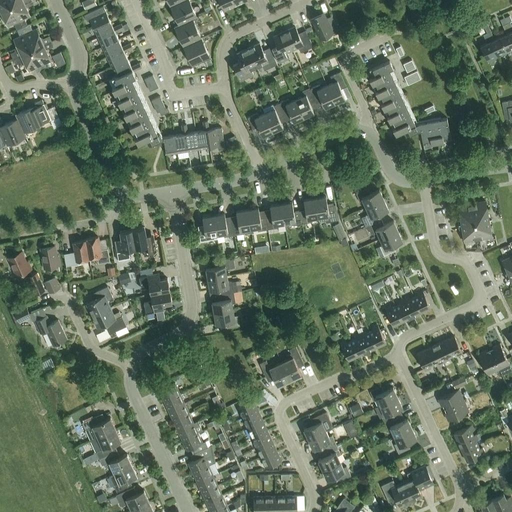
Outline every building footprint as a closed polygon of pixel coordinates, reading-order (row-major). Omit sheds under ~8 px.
[(0,0),(0,8),(1,10),(12,5),(9,0),(0,0)] [(33,1),(32,1),(33,0),(21,0),(12,5),(19,21),(22,27),(27,25),(24,18),(30,16),(25,4),(33,1)] [(86,10),(97,4),(94,0),(85,0),(82,2),(86,10)] [(175,27),(197,17),(189,0),(183,0),(170,6),(179,24),(174,26),(175,27)] [(219,0),(224,10),(236,5),(233,0),(211,0),(212,1),(214,0),(219,0)] [(209,2),(203,5),(206,12),(212,9),(209,2)] [(14,23),(17,30),(22,27),(19,21),(12,5),(1,10),(8,26),(14,23)] [(103,6),(84,15),(87,21),(90,19),(116,76),(112,78),(115,85),(112,86),(138,142),(146,139),(149,144),(152,143),(154,146),(165,144),(166,154),(218,146),(218,149),(225,148),(221,127),(209,129),(207,120),(203,121),(204,130),(187,133),(186,124),(181,124),(183,133),(163,137),(160,131),(158,132),(133,77),(136,76),(133,71),(141,67),(140,63),(131,66),(124,51),(132,47),(130,43),(122,47),(115,31),(123,28),(121,23),(113,27),(103,6)] [(333,35),(340,32),(332,16),(326,18),(324,14),(312,20),(321,39),(332,33),(333,35)] [(49,16),(44,19),(48,28),(54,26),(49,16)] [(197,17),(175,27),(183,46),(201,38),(193,19),(197,17)] [(32,50),(51,41),(51,40),(48,36),(41,39),(36,28),(33,30),(30,24),(27,25),(22,27),(25,34),(32,50)] [(500,36),(507,52),(511,50),(511,36),(506,24),(502,25),(506,33),(500,36)] [(14,39),(19,50),(11,53),(14,58),(32,50),(25,34),(22,27),(17,30),(20,36),(14,39)] [(295,27),(284,31),(293,50),(298,47),(300,52),(313,46),(306,30),(298,34),(295,27)] [(293,50),(284,31),(273,36),(277,45),(272,48),(279,62),(289,57),(287,52),(293,50)] [(487,33),(498,57),(507,52),(500,36),(494,39),(490,31),(487,33)] [(498,57),(487,33),(483,34),(486,42),(480,45),(487,61),(498,57)] [(192,66),(204,60),(207,66),(212,63),(210,58),(201,38),(183,46),(192,66)] [(51,61),(45,48),(53,44),(51,41),(32,50),(42,69),(47,67),(45,63),(51,61)] [(248,48),(256,67),(262,64),(264,70),(277,64),(271,52),(265,55),(260,43),(248,48)] [(400,56),(404,54),(400,46),(396,48),(400,56)] [(251,69),(256,67),(248,48),(236,54),(241,66),(235,69),(241,81),(254,75),(251,69)] [(42,69),(32,50),(14,58),(16,63),(24,60),(29,71),(35,68),(36,72),(42,69)] [(61,52),(53,56),(56,62),(64,58),(61,52)] [(407,72),(415,68),(412,60),(403,64),(407,72)] [(390,61),(369,70),(373,77),(369,79),(396,135),(404,131),(406,136),(417,131),(418,134),(421,133),(423,145),(424,148),(432,146),(432,143),(451,140),(447,118),(419,123),(416,125),(390,70),(393,68),(390,61)] [(408,85),(421,79),(417,70),(404,76),(408,85)] [(327,85),(335,103),(345,98),(341,89),(347,86),(340,71),(330,76),(333,82),(327,85)] [(150,91),(158,87),(153,75),(144,79),(150,91)] [(320,85),(310,89),(315,100),(321,98),(325,107),(335,103),(327,85),(321,88),(320,85)] [(302,96),(296,99),(304,117),(314,112),(310,103),(315,100),(310,89),(300,93),(302,96)] [(161,115),(170,111),(168,107),(165,108),(160,96),(151,100),(157,112),(159,111),(161,115)] [(288,99),(279,103),(284,115),(289,112),(294,121),(304,117),(296,99),(290,102),(288,99)] [(511,99),(501,101),(503,110),(508,109),(511,122),(511,121),(511,99)] [(36,106),(16,114),(24,132),(51,120),(43,102),(42,100),(35,103),(36,106)] [(265,113),(273,131),(283,126),(279,117),(284,115),(279,103),(273,106),(272,104),(263,109),(265,113)] [(426,113),(435,109),(433,105),(424,109),(426,113)] [(273,131),(265,113),(259,116),(257,113),(247,117),(253,129),(258,126),(262,136),(273,131)] [(0,129),(7,145),(26,136),(24,132),(16,114),(15,114),(17,119),(0,126),(0,129)] [(363,201),(366,207),(384,199),(379,189),(370,193),(367,188),(356,193),(360,203),(363,201)] [(326,196),(315,198),(318,217),(319,221),(325,220),(325,221),(336,220),(336,218),(333,205),(327,206),(326,196)] [(300,211),(302,223),(312,222),(311,218),(318,217),(315,198),(304,200),(305,210),(300,211)] [(388,210),(384,199),(366,207),(369,213),(366,215),(370,224),(382,219),(379,214),(388,210)] [(464,242),(492,237),(486,201),(458,205),(464,242)] [(281,204),(284,223),(291,222),(291,225),(302,223),(300,211),(294,212),(292,202),(281,204)] [(266,217),(268,229),(278,227),(278,224),(284,223),(281,204),(270,206),(272,216),(266,217)] [(247,209),(251,229),(257,227),(258,231),(268,229),(266,217),(260,218),(258,208),(247,209)] [(232,222),(234,235),(245,233),(244,230),(251,229),(247,209),(236,211),(238,221),(232,222)] [(234,235),(232,222),(226,223),(225,213),(214,215),(217,234),(223,233),(224,237),(234,235)] [(217,234),(214,215),(202,217),(204,227),(198,228),(200,241),(211,239),(217,238),(217,234)] [(380,238),(398,230),(393,220),(384,224),(382,219),(370,224),(374,234),(377,232),(380,238)] [(340,222),(334,223),(337,237),(344,236),(340,222)] [(132,229),(136,248),(143,247),(144,255),(156,253),(154,238),(147,239),(144,227),(132,229)] [(129,249),(136,248),(132,229),(120,231),(121,239),(114,240),(115,245),(118,260),(130,258),(129,249)] [(402,241),(398,230),(380,238),(383,245),(380,246),(384,256),(396,250),(393,245),(402,241)] [(85,239),(85,240),(86,240),(89,258),(97,256),(98,263),(110,261),(107,249),(100,250),(98,237),(85,239)] [(348,244),(346,237),(340,240),(343,246),(348,244)] [(75,252),(69,253),(69,254),(64,255),(66,266),(78,264),(77,261),(90,259),(89,258),(86,240),(85,240),(73,242),(75,252)] [(45,268),(60,265),(58,256),(57,257),(55,246),(41,248),(45,268)] [(17,275),(31,269),(27,261),(26,262),(21,252),(9,258),(17,275)] [(511,281),(511,255),(502,260),(511,281)] [(229,268),(235,267),(233,257),(215,260),(216,266),(206,268),(208,279),(227,276),(226,269),(229,268)] [(107,268),(109,275),(115,274),(114,267),(107,268)] [(141,276),(152,274),(151,268),(139,270),(141,276)] [(45,289),(37,271),(27,276),(35,294),(45,289)] [(128,272),(118,275),(121,284),(131,281),(128,272)] [(167,278),(160,279),(159,273),(139,277),(141,288),(150,287),(151,294),(170,290),(167,278)] [(61,288),(56,276),(44,282),(49,293),(61,288)] [(220,288),(221,294),(234,292),(232,281),(228,282),(227,276),(208,279),(210,290),(220,288)] [(110,307),(107,300),(113,297),(108,286),(95,292),(98,298),(86,304),(92,315),(110,307)] [(172,302),(170,290),(151,294),(152,300),(144,302),(146,313),(160,311),(163,310),(162,304),(172,302)] [(241,290),(234,292),(235,301),(243,300),(241,290)] [(418,295),(414,297),(421,312),(431,308),(422,290),(417,292),(418,295)] [(212,302),(214,313),(233,309),(232,303),(235,302),(234,292),(221,294),(222,300),(212,302)] [(404,299),(412,316),(421,312),(414,297),(410,299),(409,296),(404,299)] [(395,305),(403,321),(412,316),(404,299),(398,301),(400,304),(395,305)] [(14,309),(19,322),(31,317),(26,304),(14,309)] [(403,321),(395,305),(391,307),(390,305),(385,308),(393,325),(403,321)] [(105,324),(109,334),(116,331),(118,336),(129,331),(127,326),(122,316),(121,316),(119,311),(114,314),(110,307),(92,315),(97,327),(105,324)] [(234,316),(233,309),(214,313),(216,324),(226,322),(227,328),(240,325),(238,315),(234,316)] [(61,341),(67,338),(58,319),(50,323),(47,315),(35,321),(40,333),(46,330),(53,345),(59,342),(61,341)] [(373,330),(369,331),(377,347),(386,342),(378,325),(372,327),(373,330)] [(359,333),(367,351),(377,347),(369,331),(365,333),(364,331),(359,333)] [(351,340),(358,356),(367,351),(359,333),(354,336),(355,338),(351,340)] [(445,340),(452,356),(456,354),(457,356),(463,354),(454,336),(445,340)] [(358,356),(351,340),(347,342),(346,340),(340,342),(349,360),(358,356)] [(445,340),(436,345),(444,362),(449,360),(448,358),(452,356),(445,340)] [(494,351),(491,352),(499,369),(510,364),(500,343),(492,347),(494,351)] [(436,345),(426,349),(434,364),(438,362),(439,365),(444,362),(436,345)] [(281,362),(289,380),(301,374),(296,363),(302,360),(296,346),(289,349),(291,353),(286,355),(288,359),(281,362)] [(429,366),(434,364),(426,349),(417,353),(425,371),(431,369),(429,366)] [(499,369),(491,352),(487,354),(485,350),(478,354),(488,374),(499,369)] [(51,358),(40,363),(44,370),(54,365),(51,358)] [(278,385),(289,380),(281,362),(274,365),(273,361),(268,364),(266,360),(260,363),(266,376),(272,373),(278,385)] [(452,382),(455,388),(467,382),(464,376),(452,382)] [(175,383),(159,390),(164,400),(180,393),(175,383)] [(380,405),(398,397),(393,387),(384,391),(381,386),(370,391),(374,401),(377,399),(380,405)] [(445,404),(447,407),(464,400),(459,389),(438,398),(441,406),(445,404)] [(180,393),(164,400),(169,410),(184,403),(180,393)] [(380,405),(375,407),(380,417),(381,416),(384,422),(396,417),(393,411),(402,407),(398,397),(380,405)] [(219,399),(214,401),(218,410),(226,406),(223,401),(220,402),(219,399)] [(243,418),(259,410),(254,400),(238,408),(243,418)] [(464,400),(447,407),(448,411),(444,413),(448,420),(469,410),(464,400)] [(358,401),(349,405),(353,415),(362,411),(358,401)] [(184,403),(169,410),(173,420),(189,413),(184,403)] [(259,410),(243,418),(247,428),(263,420),(259,410)] [(189,413),(173,420),(178,430),(193,422),(189,413)] [(304,428),(308,439),(326,430),(323,424),(326,423),(322,413),(310,419),(313,424),(304,428)] [(88,434),(88,433),(91,440),(116,429),(110,417),(99,422),(96,416),(82,422),(88,434)] [(398,422),(396,417),(384,422),(388,432),(392,430),(395,436),(412,428),(407,418),(398,422)] [(193,422),(178,430),(182,439),(198,432),(202,430),(198,420),(193,422)] [(263,420),(247,428),(252,437),(268,430),(263,420)] [(454,433),(458,442),(473,435),(472,431),(474,430),(472,424),(454,433)] [(350,430),(353,436),(359,433),(356,427),(350,430)] [(412,428),(395,436),(397,442),(394,444),(398,453),(410,448),(407,442),(417,438),(412,428)] [(91,440),(99,459),(112,452),(110,446),(121,441),(116,429),(91,440)] [(268,430),(252,437),(257,449),(273,442),(268,430)] [(326,430),(308,439),(313,449),(322,445),(325,450),(336,444),(332,435),(329,436),(326,430)] [(198,432),(182,439),(187,450),(192,447),(195,453),(208,447),(205,441),(203,442),(198,432)] [(476,434),(473,435),(458,442),(462,452),(478,445),(476,440),(478,439),(476,434)] [(273,442),(257,449),(261,458),(277,451),(273,442)] [(341,454),(336,444),(325,450),(327,455),(318,459),(323,470),(340,461),(337,455),(341,454)] [(195,459),(188,462),(193,472),(209,465),(215,461),(212,445),(208,447),(195,453),(192,454),(195,459)] [(478,445),(462,452),(467,461),(485,453),(482,447),(480,448),(478,445)] [(281,460),(277,451),(261,458),(265,467),(281,460)] [(115,459),(112,452),(99,459),(102,465),(104,464),(106,467),(111,465),(115,473),(132,465),(127,453),(115,459)] [(245,459),(240,461),(244,469),(248,467),(245,459)] [(340,461),(323,470),(328,480),(337,475),(339,481),(351,476),(346,466),(343,467),(340,461)] [(137,475),(132,465),(115,473),(117,479),(112,481),(117,491),(128,486),(125,481),(137,475)] [(209,465),(193,472),(197,482),(213,475),(209,465)] [(411,471),(411,472),(407,474),(409,479),(403,482),(411,501),(423,496),(420,489),(433,483),(425,465),(411,471)] [(213,475),(197,482),(202,492),(218,485),(213,475)] [(400,506),(411,501),(403,482),(396,486),(393,480),(381,485),(387,498),(394,494),(400,506)] [(218,485),(202,492),(206,502),(222,494),(218,485)] [(132,510),(149,501),(144,490),(132,495),(129,488),(116,495),(121,506),(129,503),(132,509),(132,510)] [(492,498),(498,511),(508,511),(511,511),(511,503),(509,505),(503,493),(492,498)] [(222,494),(206,502),(211,511),(227,504),(222,494)] [(286,496),(286,511),(297,511),(297,495),(286,496)] [(253,511),(264,511),(264,496),(253,496),(253,498),(253,507),(253,511)] [(275,511),(275,496),(264,496),(264,511),(275,511)] [(286,511),(286,496),(275,496),(275,511),(286,511)] [(352,511),(351,510),(354,505),(344,497),(336,508),(340,511),(352,511)] [(498,511),(492,498),(481,503),(484,511),(498,511)] [(373,505),(377,511),(382,511),(377,503),(378,502),(376,499),(373,501),(374,504),(373,505)] [(153,511),(149,501),(132,510),(132,509),(127,511),(153,511)]
